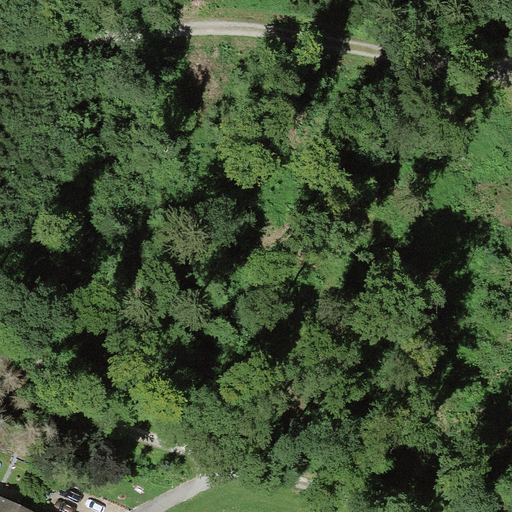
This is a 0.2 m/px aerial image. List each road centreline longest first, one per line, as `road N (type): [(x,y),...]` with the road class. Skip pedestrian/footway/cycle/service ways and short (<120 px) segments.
road 1 (track): [(511,66),(227,30),(0,44)]
road 2 (track): [(376,511),(300,480),(141,442),(96,419),(54,384),(0,313)]
